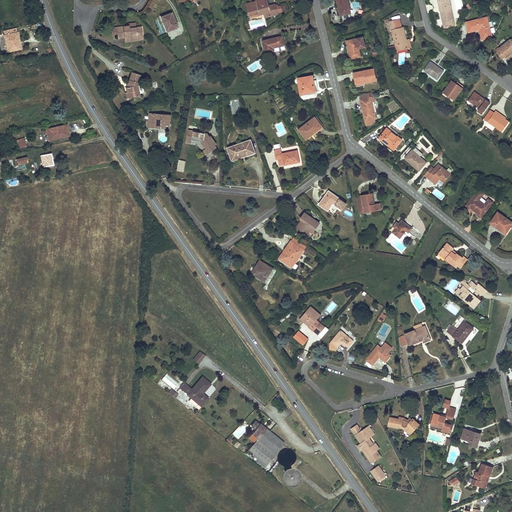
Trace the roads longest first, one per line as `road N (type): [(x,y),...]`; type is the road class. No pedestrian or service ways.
road 1 (secondary): [(42,0),(92,111),(373,511)]
road 2 (residential): [(357,148),(496,260),(511,262)]
road 3 (residential): [(293,195),(220,246),(178,194),(192,186)]
road 4 (residential): [(407,390),(315,363),(306,378),(342,406)]
road 5 (residential): [(314,0),(346,133),(357,148)]
